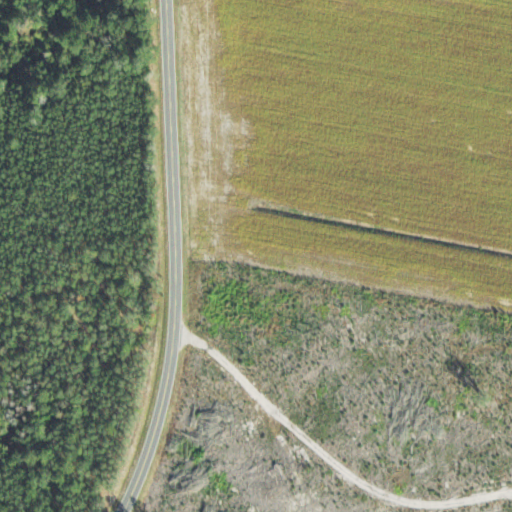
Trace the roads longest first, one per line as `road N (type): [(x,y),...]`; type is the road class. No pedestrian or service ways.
road 1 (residential): [(181,388),(167,0)]
road 2 (residential): [(284,511),(232,408),(181,388)]
road 3 (residential): [(84,511),(155,393),(181,388)]
